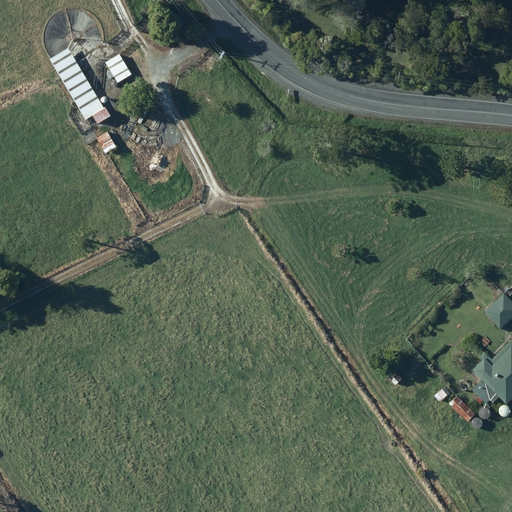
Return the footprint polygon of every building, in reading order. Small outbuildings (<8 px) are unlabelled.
[(69,44),(48,56),(84,119),(90,115),(96,124),(110,116),(69,44)] [(132,74),(118,51),(103,60),(117,82),(132,74)] [(117,146),(109,130),(96,137),(105,153),(117,146)] [(511,302),(504,293),(484,311),(499,328),(511,316),(511,302)] [(471,369),(504,403),(511,394),(511,344),(492,363),(485,355),(471,369)] [(492,401),(496,397),(479,380),(471,387),(486,402),(489,399),(492,401)] [(474,413),(455,395),(448,402),(467,420),(474,413)] [(477,415),(476,416),(475,416),(474,416),(473,417),(472,418),(471,418),(471,419),(471,420),(470,421),(470,422),(470,423),(470,424),(471,424),(471,425),(472,426),(472,427),(473,427),(474,427),(475,428),(476,428),(477,428),(478,428),(479,427),(480,427),(481,426),(482,425),(482,424),(482,423),(482,422),(482,421),(482,420),(482,419),(483,419),(484,419),(485,419),(486,419),(486,418),(487,418),(488,417),(489,416),(490,415),(490,414),(490,413),(490,412),(490,411),(489,410),(489,409),(488,408),(488,407),(487,407),(486,406),(485,406),(484,406),(483,406),(482,406),(481,406),(480,407),(479,408),(478,408),(478,409),(477,410),(477,411),(477,412),(477,413),(477,414),(477,415)]
